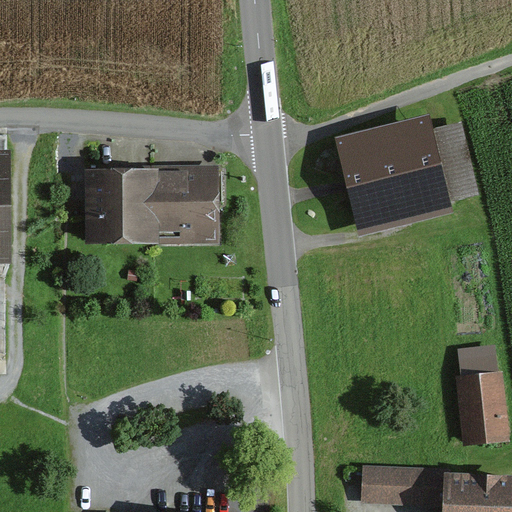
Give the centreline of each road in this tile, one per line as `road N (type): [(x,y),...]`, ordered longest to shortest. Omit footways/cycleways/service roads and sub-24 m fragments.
road 1 (tertiary): [(299,511),(300,454),(265,138)]
road 2 (residential): [(265,138),(0,117)]
road 3 (tertiary): [(265,138),(255,0)]
